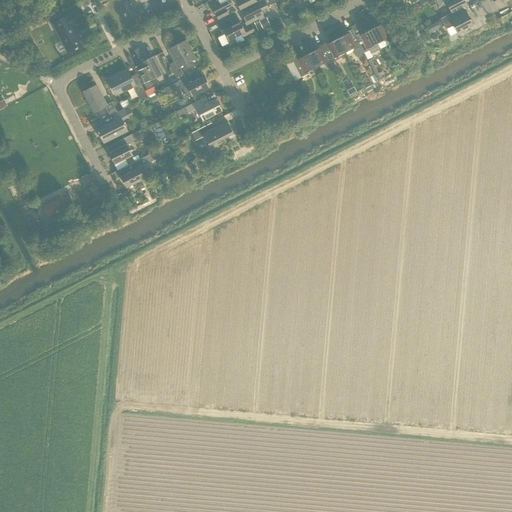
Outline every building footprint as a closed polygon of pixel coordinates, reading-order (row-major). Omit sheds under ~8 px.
[(215,15),(226,10),(234,5),(233,2),(237,0),(225,0),(227,2),(212,9),(215,15)] [(237,0),(233,2),(234,5),(237,4),(241,12),(242,12),(247,9),(263,1),(262,0),(237,0)] [(247,9),(242,12),(245,17),(250,15),(251,17),(243,21),(246,26),(254,23),(256,21),(257,21),(258,20),(257,18),(269,11),(267,6),(277,1),(276,0),(262,0),(263,1),(247,9)] [(446,4),(451,13),(451,14),(461,8),(462,9),(467,6),(464,0),(434,0),(439,8),(446,4)] [(491,8),(493,14),(504,10),(501,4),(491,8)] [(451,14),(451,13),(440,19),(445,28),(452,25),(457,34),(473,26),(467,13),(464,14),(462,9),(461,8),(451,14)] [(74,25),(86,19),(82,10),(69,16),(53,24),(67,52),(83,44),(74,25)] [(226,10),(215,15),(218,20),(228,15),(226,10)] [(259,21),(262,28),(269,24),(266,17),(259,21)] [(379,26),(371,30),(377,43),(380,49),(389,44),(387,41),(393,38),(384,21),(378,24),(379,26)] [(242,38),(254,32),(252,27),(244,31),(240,22),(238,23),(234,25),(223,31),(229,42),(241,36),(242,38)] [(355,36),(352,29),(345,32),(346,34),(338,39),(345,52),(353,48),(354,50),(354,53),(355,56),(359,57),(362,56),(362,54),(363,53),(363,54),(364,53),(355,36)] [(355,36),(364,53),(370,50),(369,48),(377,43),(371,30),(362,35),(361,33),(355,36)] [(322,45),(331,62),(337,59),(336,57),(345,52),(338,39),(329,43),(328,42),(322,45)] [(179,67),(195,59),(186,41),(168,50),(174,62),(169,65),(178,81),(184,78),(179,67)] [(308,54),(315,68),(324,63),(325,65),(331,62),(322,45),(316,48),(317,49),(308,54)] [(315,68),(308,54),(299,58),(298,57),(292,60),(301,77),(307,74),(306,72),(315,68)] [(131,66),(135,63),(131,55),(126,57),(131,66)] [(143,69),(138,72),(147,90),(153,87),(150,81),(163,74),(155,57),(141,64),(143,69)] [(128,70),(108,80),(114,93),(125,88),(126,90),(133,87),(137,94),(144,91),(136,74),(131,77),(128,70)] [(340,78),(345,75),(343,70),(337,73),(340,78)] [(164,89),(167,95),(183,87),(188,98),(210,87),(204,76),(201,78),(198,72),(164,89)] [(347,79),(343,81),(350,95),(355,93),(349,83),(347,79)] [(304,87),(301,82),(296,85),(299,90),(304,87)] [(105,107),(109,115),(116,111),(111,102),(106,105),(96,86),(83,92),(94,113),(105,107)] [(150,97),(153,104),(158,101),(155,95),(150,97)] [(197,110),(203,121),(222,111),(216,99),(209,102),(206,97),(185,107),(176,112),(179,117),(188,113),(189,114),(197,110)] [(122,120),(127,117),(133,114),(129,107),(124,110),(113,116),(115,121),(97,130),(104,143),(127,131),(122,120)] [(204,137),(209,146),(234,134),(227,121),(214,128),(212,123),(191,133),(195,141),(204,137)] [(159,122),(152,126),(159,140),(166,136),(159,122)] [(127,145),(137,140),(136,138),(134,134),(110,146),(113,151),(109,153),(115,165),(133,155),(127,145)] [(173,134),(168,137),(171,144),(177,141),(173,134)] [(151,154),(145,157),(148,163),(154,160),(151,154)] [(149,176),(143,165),(148,163),(145,157),(122,169),(125,174),(121,177),(126,188),(149,176)] [(61,208),(57,201),(47,206),(51,213),(61,208)] [(18,211),(20,219),(30,216),(28,208),(18,211)] [(37,238),(43,235),(36,221),(30,224),(37,238)]
